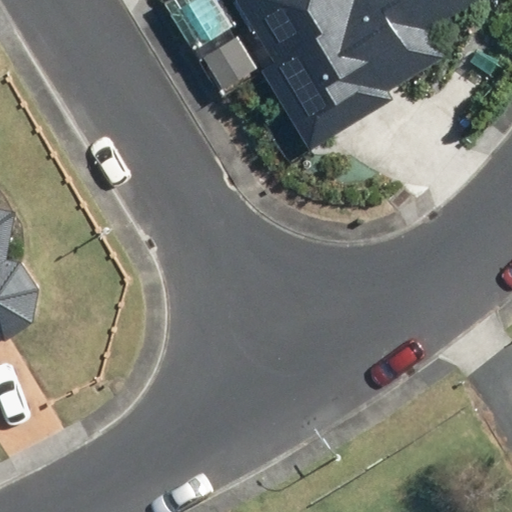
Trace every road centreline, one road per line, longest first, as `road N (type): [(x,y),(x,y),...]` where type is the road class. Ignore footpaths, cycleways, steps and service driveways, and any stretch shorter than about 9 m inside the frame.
road 1 (residential): [(297,389),(68,0)]
road 2 (residential): [(511,214),(297,389)]
road 3 (residential): [(297,389),(50,511)]
